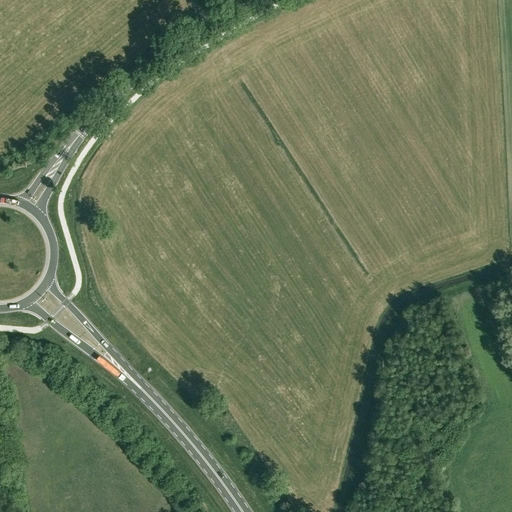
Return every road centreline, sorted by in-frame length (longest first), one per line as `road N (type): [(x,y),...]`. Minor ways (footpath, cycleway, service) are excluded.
road 1 (secondary): [(23,205),(108,105),(204,26)]
road 2 (primary): [(156,402),(49,280)]
road 3 (primary): [(28,303),(156,402)]
road 4 (primary): [(156,402),(240,511)]
